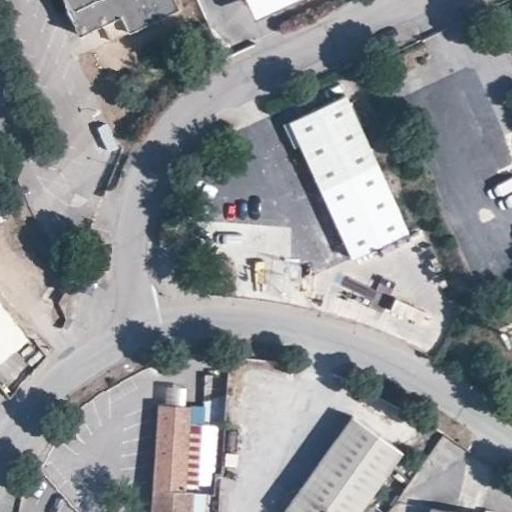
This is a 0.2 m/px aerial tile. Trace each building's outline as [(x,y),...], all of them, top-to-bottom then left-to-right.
[(59,0),(78,39),(123,18),(131,34),(177,13),(171,0),(59,0)] [(244,0),(256,24),(277,13),(271,0),(244,0)] [(271,0),(277,13),(305,0),(271,0)] [(405,227),(384,182),(343,93),(287,118),(328,208),(349,252),(405,227)] [(0,368),(29,346),(0,308),(0,368)] [(160,409),(152,494),(150,511),(191,511),(192,497),(185,497),(188,462),(213,464),(218,414),(160,409)] [(286,505),(294,511),(354,511),(402,449),(352,413),(286,505)]
